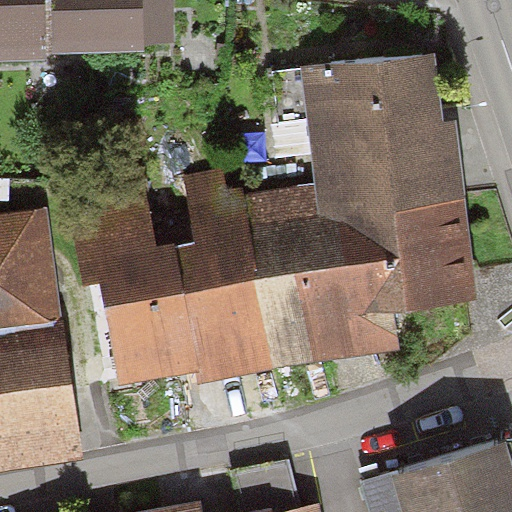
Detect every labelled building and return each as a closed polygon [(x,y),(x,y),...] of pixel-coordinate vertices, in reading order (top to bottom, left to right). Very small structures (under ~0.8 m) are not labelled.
[(33,46),(162,46),(162,0),(0,0),(0,60),(33,60),(33,46)] [(310,193),(92,222),(112,372),(376,337),(370,295),(453,284),(423,56),(294,73),(310,193)] [(0,465),(63,457),(31,213),(0,217),(0,465)] [(511,511),(511,457),(508,444),(365,484),(372,511),(511,511)] [(227,471),(233,511),(206,511),(205,505),(159,511),(316,511),(317,510),(306,511),(298,511),(290,461),(227,471)]
